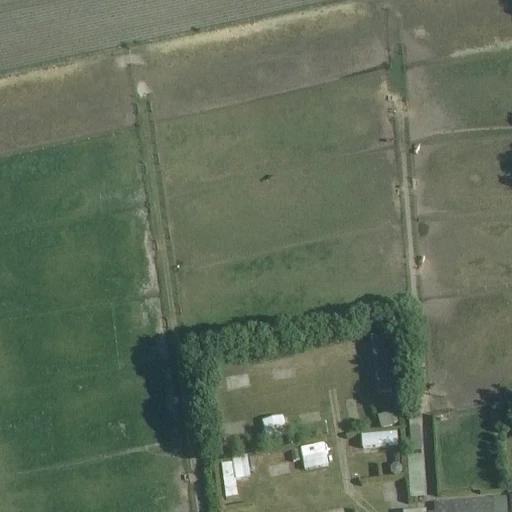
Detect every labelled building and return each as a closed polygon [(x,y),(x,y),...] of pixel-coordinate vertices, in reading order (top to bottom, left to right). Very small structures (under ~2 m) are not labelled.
[(357,407),(356,353),(341,353),(343,407),(357,407)] [(208,383),(221,381),(218,366),(206,369),(208,383)] [(195,385),(194,400),(212,401),(213,386),(195,385)] [(394,428),(393,426),(398,425),(396,416),(391,417),(391,416),(378,419),(381,431),(394,428)] [(410,455),(421,454),(420,429),(409,430),(410,455)] [(229,450),(254,448),(253,436),(228,438),(229,450)] [(328,446),(329,460),(366,455),(364,441),(328,446)] [(192,449),(194,460),(217,454),(214,443),(192,449)] [(267,451),(268,477),(294,476),(293,450),(267,451)] [(253,455),(231,456),(232,475),(254,474),(253,455)] [(425,499),(423,458),(407,458),(409,500),(425,499)] [(391,465),(373,466),(375,503),(394,502),(391,465)] [(199,509),(205,509),(203,481),(216,480),(215,471),(197,472),(199,509)] [(434,504),(434,511),(506,511),(506,498),(434,504)]
